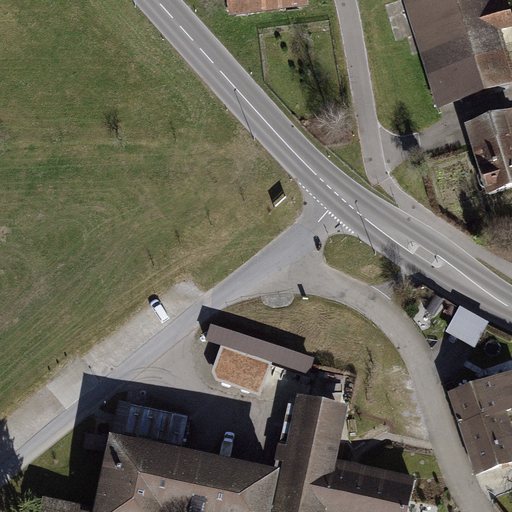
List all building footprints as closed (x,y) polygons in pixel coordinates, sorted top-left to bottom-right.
[(308,0),(226,0),(229,20),(309,10),(308,0)] [(435,0),(412,0),(407,2),(440,107),(511,83),(511,75),(498,33),(511,28),(511,27),(505,4),(491,9),(488,0),(453,0),(437,5),(435,0)] [(511,115),(467,129),(488,200),(511,192),(511,115)] [(461,309),(447,334),(476,350),(490,325),(461,309)] [(315,361),(211,327),(206,343),(221,349),(212,375),(216,385),(261,400),(273,366),(309,378),(315,361)] [(456,428),(505,413),(511,410),(511,372),(445,393),(456,428)] [(338,409),(293,400),(277,476),(270,509),(286,511),(398,511),(406,481),(326,463),(338,409)] [(188,419),(120,404),(98,508),(96,511),(269,511),(270,509),(277,476),(180,455),(188,419)] [(511,434),(505,413),(456,428),(472,478),(511,465),(511,434)] [(96,511),(98,508),(36,495),(32,511),(96,511)]
